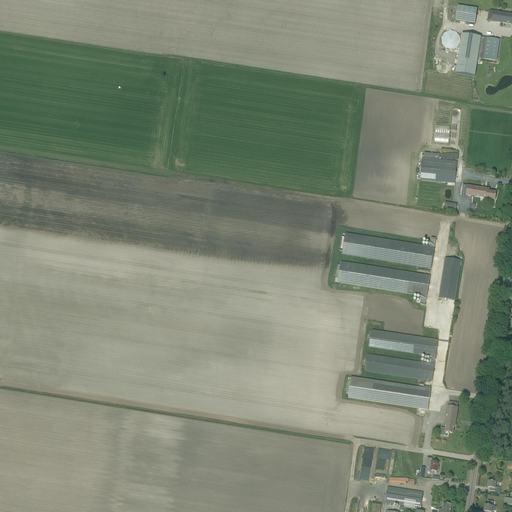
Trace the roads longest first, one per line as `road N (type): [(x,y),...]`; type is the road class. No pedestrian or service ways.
road 1 (track): [(511,227),(0,148)]
road 2 (track): [(475,460),(0,383)]
road 3 (tertiary): [(467,511),(511,221)]
road 4 (unknown): [(485,396),(437,384),(443,323),(433,286),(444,218)]
